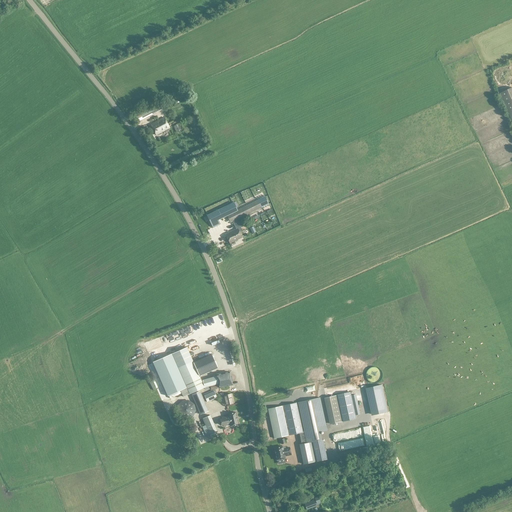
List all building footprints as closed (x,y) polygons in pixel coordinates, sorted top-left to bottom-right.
[(511,121),(511,87),(499,93),(511,121)] [(158,106),(158,105),(136,117),(138,121),(160,110),(166,107),(164,103),(158,106)] [(169,128),(164,118),(151,125),(156,135),(169,128)] [(182,130),(179,124),(174,126),(176,132),(182,130)] [(230,222),(231,221),(232,221),(234,224),(245,219),(243,215),(259,207),(256,200),(227,214),(230,222)] [(237,229),(235,230),(225,235),(229,243),(241,237),(237,229)] [(211,354),(207,356),(193,362),(187,347),(172,354),(178,367),(189,394),(204,387),(199,376),(213,370),(217,368),(211,354)] [(187,388),(178,367),(172,354),(153,362),(168,396),(187,388)] [(228,372),(226,372),(216,375),(216,376),(202,380),(204,387),(205,390),(211,388),(211,390),(219,388),(231,385),(231,381),(232,381),(231,375),(229,376),(228,372)] [(192,394),(200,414),(208,411),(200,391),(192,394)] [(214,391),(204,395),(207,402),(217,398),(214,391)] [(343,421),(356,419),(350,392),(337,395),(343,421)] [(231,394),(227,395),(224,396),(226,405),(233,403),(231,394)] [(324,398),(329,424),(342,422),(336,395),(324,398)] [(297,402),(304,435),(327,430),(320,398),(297,402)] [(295,403),(268,409),(274,438),(302,432),(295,403)] [(238,425),(235,412),(228,414),(229,416),(221,417),(224,426),(231,425),(231,426),(238,425)] [(217,432),(210,415),(203,418),(206,425),(202,427),(206,436),(210,435),(217,432)] [(337,438),(330,439),(332,448),(361,443),(359,434),(361,433),(360,426),(335,430),(337,438)] [(322,439),(306,443),(299,444),(303,464),(326,459),(322,439)] [(285,458),(285,456),(291,455),(289,447),(283,449),(283,447),(283,446),(282,447),(275,448),(274,448),(274,449),(277,460),(278,460),(285,458),(285,459),(285,458)] [(306,509),(321,504),(318,497),(315,498),(315,499),(304,503),(306,509)]
